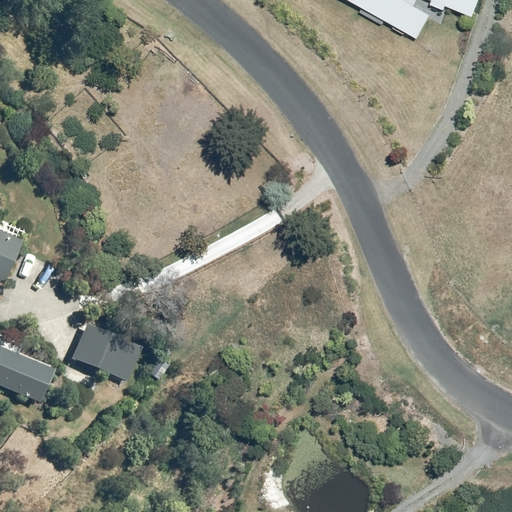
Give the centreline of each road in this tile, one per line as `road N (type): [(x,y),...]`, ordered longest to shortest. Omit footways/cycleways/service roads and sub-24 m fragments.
road 1 (residential): [(192,0),(270,69),(324,138),(395,295),(427,344),(466,388),(511,416)]
road 2 (unknown): [(347,180),(58,310)]
